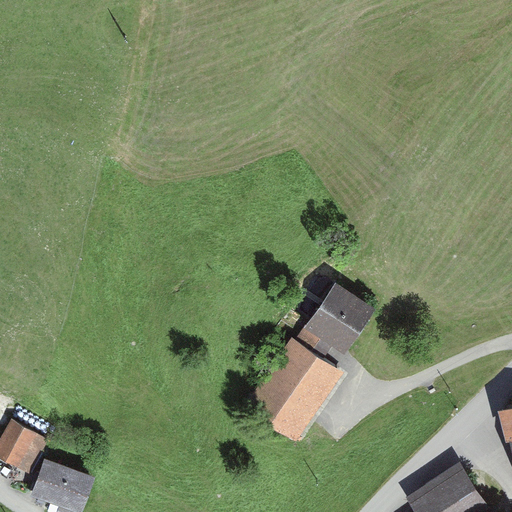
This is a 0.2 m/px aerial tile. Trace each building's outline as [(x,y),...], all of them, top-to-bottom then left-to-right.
[(336,284),(295,345),(314,357),(323,343),(346,357),(376,311),(336,284)] [(343,376),(314,357),(295,345),(251,411),(299,443),(343,376)] [(50,440),(16,422),(0,453),(0,458),(32,475),(50,440)] [(86,511),(97,478),(47,463),(35,500),(74,511),(86,511)] [(412,511),(491,511),(464,472),(410,508),(412,511)]
